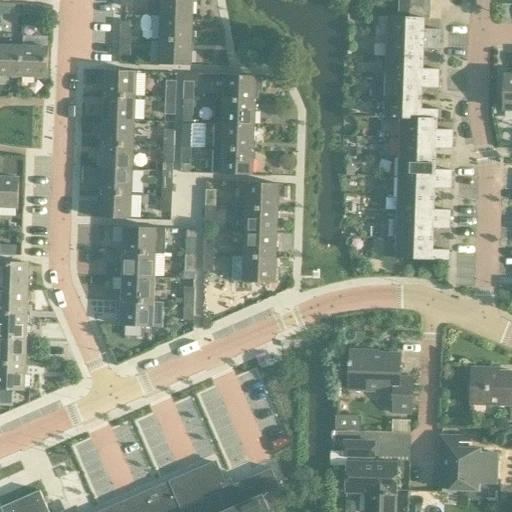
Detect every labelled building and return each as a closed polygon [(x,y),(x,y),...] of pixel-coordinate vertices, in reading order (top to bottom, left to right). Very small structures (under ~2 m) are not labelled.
[(160,0),(160,15),(193,15),(193,0),(160,0)] [(388,39),(440,41),(440,31),(425,30),(425,21),(430,21),(430,0),(399,0),(398,18),(388,17),(388,39)] [(0,13),(15,14),(15,4),(0,3),(0,13)] [(40,15),(40,5),(24,4),(24,15),(40,15)] [(160,15),(159,39),(192,40),(193,15),(160,15)] [(120,21),(120,38),(130,38),(130,21),(120,21)] [(119,54),(120,54),(129,55),(130,38),(120,38),(119,54)] [(159,39),(159,64),(191,65),(192,40),(159,39)] [(388,39),(387,59),(424,59),(424,49),(439,50),(440,41),(388,39)] [(0,44),(0,75),(22,76),(23,46),(0,44)] [(23,46),(22,76),(47,77),(48,47),(23,46)] [(387,59),(387,79),(438,81),(439,70),(423,70),(424,59),(387,59)] [(104,70),(104,95),(135,95),(136,71),(104,70)] [(224,74),(223,99),(256,100),(256,76),(224,74)] [(387,79),(386,97),(423,99),(423,89),(438,89),(438,81),(387,79)] [(166,81),(165,98),(176,98),(176,81),(166,81)] [(184,82),(183,98),(194,99),(194,82),(184,82)] [(104,95),(103,119),(135,120),(135,95),(104,95)] [(385,118),(401,119),(422,119),(422,110),(423,99),(386,97),(385,118)] [(175,115),(176,98),(165,98),(165,114),(175,115)] [(183,115),(184,115),(193,115),(194,99),(183,98),(183,115)] [(223,99),(222,123),(255,125),(256,100),(223,99)] [(401,119),(400,139),(453,140),(453,131),(437,130),(437,111),(422,110),(422,119),(401,119)] [(103,119),(102,143),(134,144),(135,120),(103,119)] [(222,123),(222,148),(254,149),(255,125),(222,123)] [(164,130),(164,146),(174,147),(175,130),(164,130)] [(182,130),(181,147),(192,148),(192,131),(182,130)] [(400,139),(400,160),(436,160),(436,149),(453,149),(453,140),(400,139)] [(102,143),(101,168),(133,169),(134,144),(102,143)] [(173,163),(174,147),(164,146),(163,163),(173,163)] [(181,147),(181,164),(191,164),(192,148),(181,147)] [(222,148),(221,173),(253,174),(254,149),(222,148)] [(400,160),(399,179),(452,180),(452,171),(436,170),(436,160),(400,160)] [(101,168),(100,192),(132,193),(133,169),(101,168)] [(0,176),(0,206),(18,207),(19,177),(0,176)] [(163,179),(162,195),(172,196),(173,179),(163,179)] [(399,179),(399,198),(435,200),(435,189),(452,190),(452,180),(399,179)] [(246,182),(246,207),(278,209),(279,183),(246,182)] [(206,190),(205,206),(207,206),(216,206),(216,190),(208,190),(207,190),(206,190)] [(100,192),(99,217),(131,219),(132,193),(100,192)] [(171,212),(172,196),(162,195),(161,212),(171,212)] [(399,198),(398,220),(450,220),(451,210),(434,210),(435,200),(399,198)] [(205,206),(204,223),(205,223),(207,224),(215,224),(215,223),(216,206),(207,206),(205,206)] [(246,207),(245,232),(277,233),(278,209),(246,207)] [(398,220),(397,238),(433,239),(434,229),(450,229),(450,220),(398,220)] [(125,226),(124,251),(156,253),(165,253),(166,228),(157,227),(125,226)] [(245,232),(244,256),(277,257),(277,233),(245,232)] [(186,237),(185,254),(196,255),(197,238),(186,237)] [(204,238),(203,255),(206,255),(214,255),(215,239),(206,238),(205,238),(204,238)] [(397,238),(397,258),(449,259),(449,251),(433,251),(433,239),(397,238)] [(0,245),(0,254),(16,255),(16,246),(0,245)] [(124,251),(123,276),(155,277),(156,253),(124,251)] [(195,272),(196,255),(185,254),(185,271),(195,272)] [(203,255),(203,272),(204,272),(205,272),(213,272),(213,271),(214,255),(206,255),(203,255)] [(232,256),(231,281),(243,281),(276,282),(277,257),(244,256),(244,257),(232,256)] [(0,287),(28,289),(29,264),(0,262),(0,287)] [(123,276),(122,300),(154,301),(155,277),(123,276)] [(0,287),(0,312),(27,314),(28,289),(0,287)] [(184,287),(184,304),(185,304),(194,304),(195,289),(195,287),(184,287)] [(153,327),(154,301),(122,300),(121,325),(153,327)] [(184,304),(183,321),(185,321),(194,321),(194,305),(194,304),(185,304),(184,304)] [(0,312),(0,337),(26,338),(27,314),(0,312)] [(0,337),(0,362),(26,363),(26,338),(0,337)] [(411,413),(412,379),(399,379),(399,356),(369,355),(369,353),(350,352),(349,390),(394,392),(393,413),(411,413)] [(0,404),(10,404),(11,388),(25,389),(26,363),(0,362),(0,404)] [(511,421),(511,374),(489,373),(489,370),(471,369),(470,403),(511,405),(511,421)] [(442,466),(441,489),(441,493),(443,493),(444,490),(478,491),(479,484),(495,485),(496,454),(468,453),(469,439),(441,438),(440,466),(442,466)] [(395,490),(396,462),(371,461),(371,455),(373,455),(373,441),(344,441),(343,454),(346,454),(345,489),(365,490),(364,511),(392,511),(393,490),(395,490)] [(2,507),(1,508),(2,511),(271,511),(270,509),(286,502),(285,499),(272,468),(234,484),(231,478),(222,481),(214,463),(101,511),(79,511),(77,505),(61,511),(49,511),(47,506),(40,490),(2,507)]
